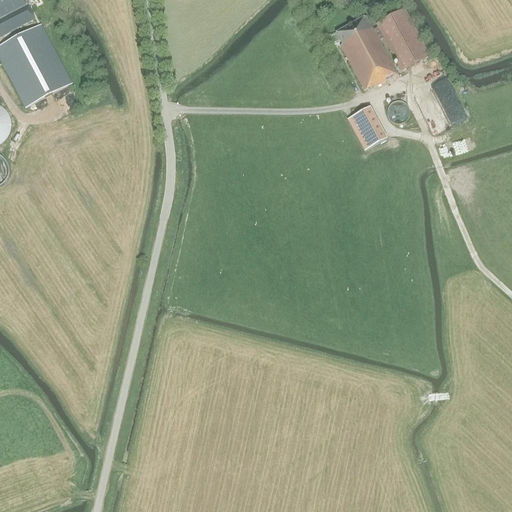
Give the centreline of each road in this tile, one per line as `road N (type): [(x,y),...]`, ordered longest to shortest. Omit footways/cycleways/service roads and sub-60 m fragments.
road 1 (tertiary): [(96,511),(171,174),(146,0)]
road 2 (track): [(107,464),(146,473),(467,391)]
road 3 (track): [(406,84),(479,265),(511,295)]
